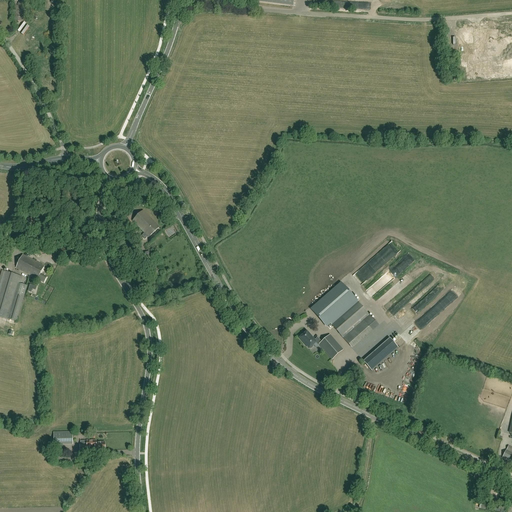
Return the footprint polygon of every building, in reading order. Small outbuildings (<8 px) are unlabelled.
[(22,22),(22,0),(14,0),(14,22),(22,22)] [(468,63),(468,77),(491,76),(491,71),(486,71),(480,71),(480,66),(474,66),(474,63),(468,63)] [(148,238),(159,228),(143,212),(132,222),(148,238)] [(124,231),(128,222),(118,218),(114,232),(118,233),(119,230),(124,231)] [(48,229),(49,223),(41,222),(40,228),(41,228),(40,230),(45,231),(45,228),(48,229)] [(3,251),(12,247),(10,241),(0,245),(3,251)] [(57,259),(69,259),(68,247),(57,248),(57,259)] [(150,273),(158,270),(149,251),(141,255),(150,273)] [(44,283),(47,278),(40,274),(44,267),(23,255),(16,268),(44,283)] [(2,271),(0,278),(0,317),(16,322),(27,286),(20,284),(22,277),(2,271)] [(349,345),(375,322),(341,283),(311,309),(326,327),(330,324),(349,345)] [(399,286),(393,291),(390,294),(394,298),(402,291),(399,286)] [(300,338),(304,344),(309,349),(310,348),(311,349),(314,347),(313,346),(316,343),(318,346),(319,345),(332,360),(343,350),(330,335),(322,342),(318,338),(314,341),(307,332),(300,338)] [(363,361),(373,371),(399,349),(388,336),(370,352),(372,354),(363,361)] [(54,443),(72,442),(72,432),(54,433),(54,443)] [(87,441),(87,445),(80,445),(80,452),(89,452),(89,448),(95,448),(95,452),(105,451),(105,442),(96,443),(96,441),(87,441)] [(510,462),(511,458),(511,453),(506,450),(502,458),(510,462)]
